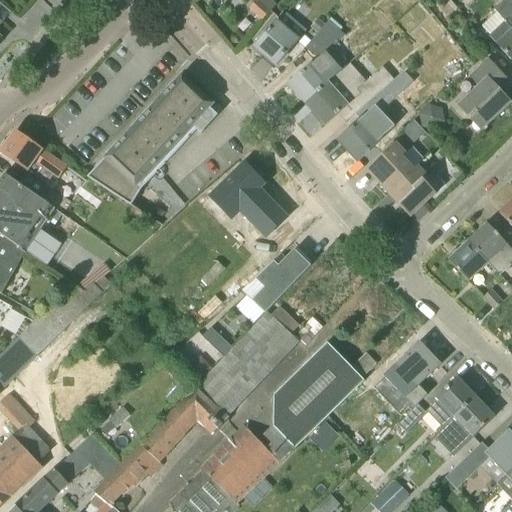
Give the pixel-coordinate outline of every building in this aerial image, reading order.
[(248,9),(261,22),(271,11),(259,0),(257,0),(248,9)] [(259,0),(271,11),(276,6),(270,0),(259,0)] [(511,14),(489,37),(511,61),(511,14)] [(277,66),(300,39),(306,32),(287,16),(279,25),(276,23),(255,47),(277,66)] [(318,35),(326,25),(318,19),(310,28),(318,35)] [(303,51),(314,64),(289,86),(306,105),(341,73),(324,55),(345,37),(328,23),(326,25),(318,35),(303,51)] [(511,84),(488,59),(470,77),(479,86),(457,107),(481,133),(511,104),(500,91),(509,83),(511,86),(511,84)] [(361,110),(381,93),(389,86),(388,85),(393,81),(382,68),(365,83),(350,65),(341,73),(306,105),(309,102),(327,123),(324,126),(325,127),(354,101),(361,110)] [(197,131),(201,135),(218,117),(210,109),(213,106),(210,103),(209,104),(184,81),(185,79),(182,77),(88,179),(131,207),(142,192),(197,131)] [(396,128),(383,114),(382,113),(391,105),(399,98),(389,86),(381,93),(361,110),(355,114),(361,121),(339,142),(358,162),(396,128)] [(435,132),(444,124),(441,112),(430,109),(421,117),(424,129),(435,132)] [(58,179),(66,168),(16,132),(8,143),(6,144),(3,148),(3,150),(1,154),(46,186),(53,176),(58,179)] [(412,148),(406,154),(396,144),(367,172),(368,173),(371,169),(378,177),(375,180),(388,195),(418,168),(424,161),(412,148)] [(84,185),(90,172),(71,163),(65,176),(84,185)] [(210,198),(230,218),(239,210),(267,238),(287,219),(259,190),(264,185),(245,165),(210,198)] [(436,195),(423,181),(427,177),(418,168),(388,195),(389,196),(394,190),(401,198),(396,203),(410,219),(436,195)] [(62,215),(55,210),(41,200),(41,201),(4,175),(0,180),(0,235),(26,253),(46,266),(61,244),(48,235),(55,226),(57,227),(59,224),(57,222),(62,215)] [(70,204),(49,189),(41,200),(55,210),(62,215),(63,215),(70,204)] [(511,201),(499,214),(511,227),(511,201)] [(153,217),(161,222),(166,214),(158,209),(153,217)] [(468,243),(488,264),(499,276),(510,266),(511,268),(511,284),(509,287),(511,289),(511,250),(488,225),(468,243)] [(0,235),(0,294),(2,296),(26,253),(0,235)] [(449,261),(468,282),(488,264),(468,243),(449,261)] [(241,294),(263,317),(264,316),(267,313),(312,267),(292,246),(241,294)] [(97,271),(78,288),(86,293),(104,278),(97,271)] [(0,413),(18,433),(13,438),(0,450),(0,389),(1,389),(16,376),(37,356),(102,294),(111,285),(104,278),(86,293),(78,288),(74,285),(19,338),(0,357),(0,508),(42,468),(38,464),(50,452),(29,429),(34,424),(8,396),(0,403),(0,413)] [(491,291),(483,298),(495,311),(503,303),(491,291)] [(0,330),(13,308),(0,300),(0,330)] [(306,345),(321,329),(312,320),(297,336),(306,345)] [(203,338),(224,358),(233,349),(211,329),(203,338)] [(230,511),(295,450),(364,382),(327,344),(274,396),(274,427),(259,442),(245,427),(243,429),(169,503),(172,511),(230,511)] [(418,386),(440,365),(439,364),(438,365),(420,346),(398,366),(393,371),(401,380),(393,388),(413,409),(427,396),(418,386)] [(457,379),(433,402),(435,403),(427,411),(443,428),(475,398),(457,379)] [(115,511),(117,511),(111,507),(133,486),(134,487),(146,473),(151,477),(161,466),(159,463),(199,420),(215,434),(229,420),(196,390),(95,496),(115,511)] [(443,428),(462,449),(494,418),(475,398),(443,428)] [(407,434),(426,414),(418,405),(399,425),(407,434)] [(122,408),(109,420),(116,428),(129,416),(122,408)] [(339,436),(326,423),(310,439),(323,453),(339,436)] [(16,508),(11,511),(43,511),(41,510),(67,486),(81,473),(89,465),(103,479),(104,480),(119,465),(100,444),(92,435),(14,506),(16,508)] [(482,444),(464,461),(446,479),(456,490),(475,472),(490,458),(507,476),(511,471),(511,445),(505,438),(506,437),(505,436),(489,451),(482,444)] [(511,511),(511,471),(507,476),(511,480),(511,504),(509,507),(503,511),(511,511)] [(394,484),(378,499),(390,511),(405,497),(394,484)] [(89,503),(99,511),(102,511),(104,510),(106,511),(115,511),(95,496),(89,503)]
